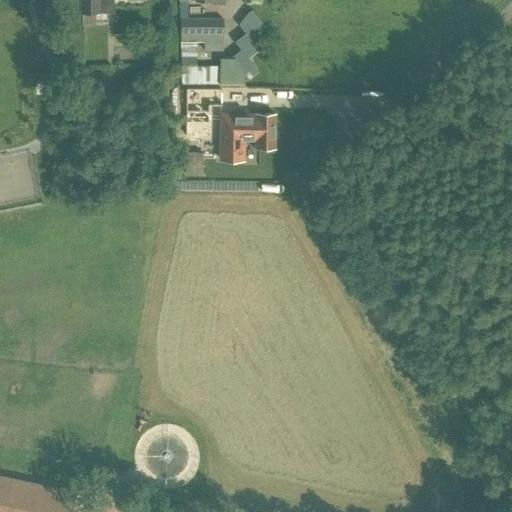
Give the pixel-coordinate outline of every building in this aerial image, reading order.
[(81,14),(95,13),(100,13),(99,0),(79,0),(80,14),(81,14)] [(223,50),(223,42),(222,18),(188,18),(180,18),(180,41),(181,65),(180,65),(181,82),(199,82),(218,82),(218,66),(197,65),(196,42),(204,42),(204,50),(223,50)] [(185,120),(209,120),(209,107),(210,88),(185,88),(185,120)] [(274,148),(274,113),(220,113),(220,159),(242,160),(242,140),(255,140),(255,148),(274,148)] [(160,427),(150,432),(141,439),(136,449),(135,459),(137,470),(143,479),(151,486),(162,490),(172,490),(181,487),(189,480),(195,472),(198,462),(198,452),(194,443),(188,435),(180,429),(170,427),(160,427)] [(72,511),(75,497),(0,480),(0,511),(72,511)]
